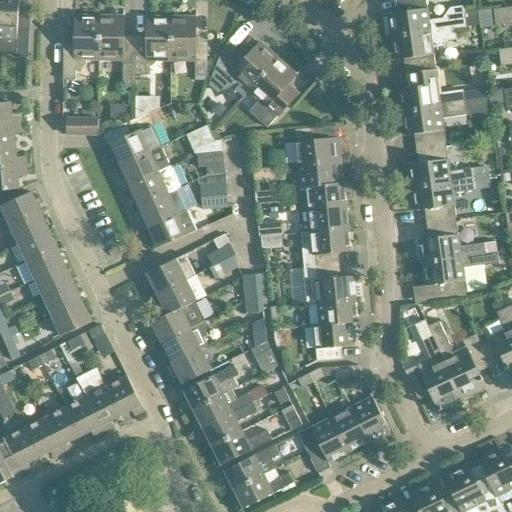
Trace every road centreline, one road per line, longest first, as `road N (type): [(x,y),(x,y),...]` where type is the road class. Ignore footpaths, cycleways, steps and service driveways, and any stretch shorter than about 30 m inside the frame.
road 1 (residential): [(431,458),(384,359),(387,265),(363,72),(332,28),(280,0)]
road 2 (residential): [(161,417),(47,167),(51,0)]
road 3 (residential): [(280,511),(327,508),(431,458)]
road 4 (unclassified): [(25,486),(161,417)]
